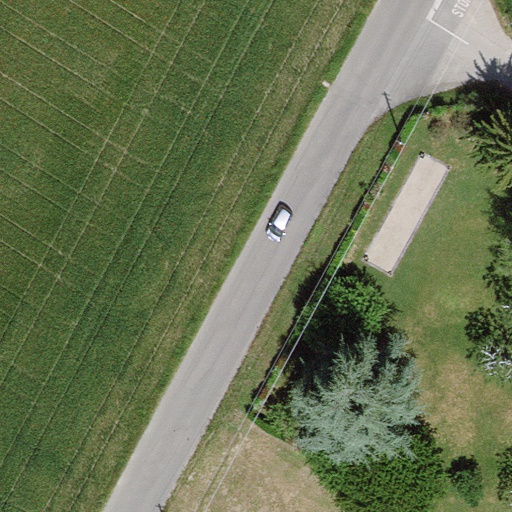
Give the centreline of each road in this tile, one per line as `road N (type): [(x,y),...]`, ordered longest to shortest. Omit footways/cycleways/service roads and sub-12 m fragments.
road 1 (tertiary): [(411,6),(142,511)]
road 2 (unclassified): [(511,71),(411,6)]
